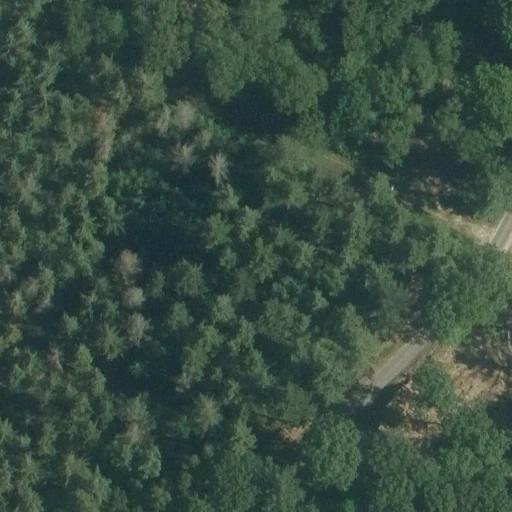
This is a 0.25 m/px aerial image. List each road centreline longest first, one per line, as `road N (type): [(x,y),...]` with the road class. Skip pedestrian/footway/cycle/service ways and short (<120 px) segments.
road 1 (track): [(0,12),(505,241)]
road 2 (unclassified): [(251,511),(470,285),(511,214)]
